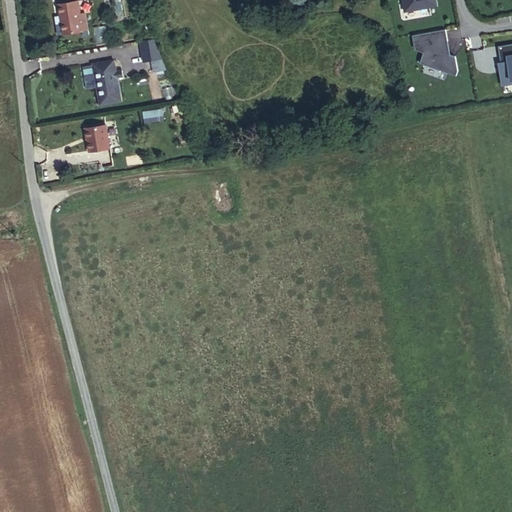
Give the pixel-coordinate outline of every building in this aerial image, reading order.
[(403,0),(405,11),(437,5),(435,0),(403,0)] [(85,13),(80,14),(78,1),(59,5),(61,15),(62,15),(65,34),(83,31),(83,29),(88,28),(85,13)] [(448,41),(446,29),(413,35),(415,50),(424,52),(420,63),(457,76),(458,70),(456,56),(448,53),(446,41),(448,41)] [(144,61),(161,58),(154,39),(140,41),(144,61)] [(511,79),(511,43),(506,45),(509,61),(501,63),(503,71),(501,72),(502,81),(511,79)] [(509,61),(506,45),(499,46),(501,63),(509,61)] [(100,104),(121,101),(114,60),(93,64),(100,104)] [(163,109),(142,111),(143,123),(164,122),(163,109)] [(106,124),(85,128),(89,151),(110,147),(106,124)]
